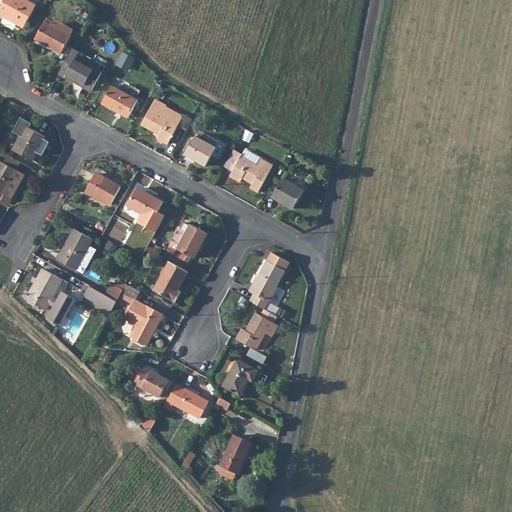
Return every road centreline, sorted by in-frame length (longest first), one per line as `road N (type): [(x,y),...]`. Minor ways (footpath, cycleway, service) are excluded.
road 1 (track): [(0,298),(207,511)]
road 2 (unclassified): [(284,511),(280,495),(328,254)]
road 3 (unclassified): [(328,254),(378,0)]
road 4 (track): [(94,0),(160,70),(240,120)]
road 5 (residential): [(253,221),(85,133)]
road 6 (residential): [(253,221),(206,304),(199,339)]
road 7 (residential): [(85,133),(19,234)]
